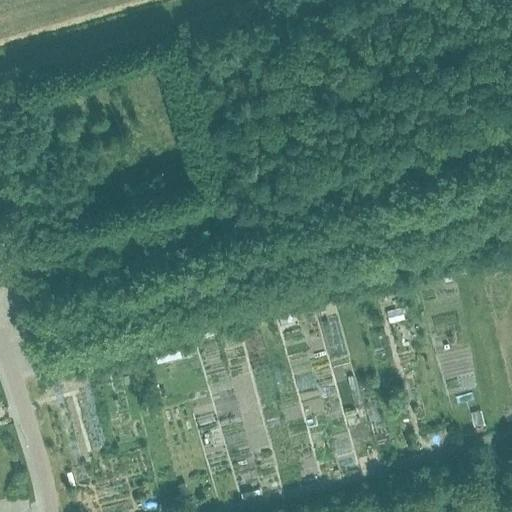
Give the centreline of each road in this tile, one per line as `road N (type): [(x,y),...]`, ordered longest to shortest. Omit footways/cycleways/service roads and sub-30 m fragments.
road 1 (track): [(210,511),(511,430)]
road 2 (unclassified): [(51,511),(0,331)]
